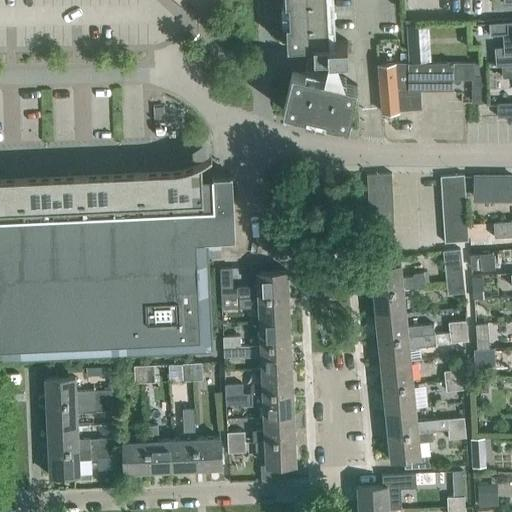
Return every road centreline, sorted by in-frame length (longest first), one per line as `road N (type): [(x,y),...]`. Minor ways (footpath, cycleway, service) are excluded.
road 1 (residential): [(0,78),(178,75),(226,118),(288,144),(374,157),(511,157)]
road 2 (residential): [(333,374),(338,425),(324,489),(36,503)]
road 3 (residential): [(36,503),(28,372)]
